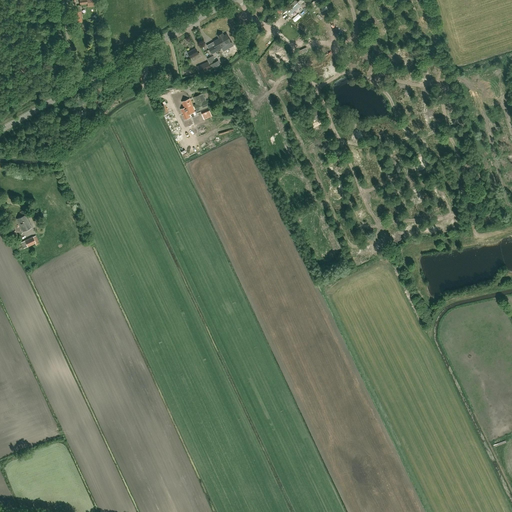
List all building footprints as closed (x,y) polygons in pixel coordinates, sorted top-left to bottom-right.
[(284,11),(287,13),(289,12),(291,14),(300,6),(299,5),(304,0),(299,0),(298,2),(296,1),(295,1),(284,11)] [(77,6),(77,8),(73,8),(73,12),(72,12),(73,22),(82,21),(81,11),(80,11),(80,8),(80,5),(77,6)] [(401,10),(403,21),(413,20),(412,10),(408,11),(408,9),(401,10)] [(323,13),(318,18),(314,15),(306,23),(314,30),(327,16),(323,13)] [(306,22),(313,15),(311,14),(303,21),(306,25),(307,24),(306,22)] [(304,27),(300,31),(297,28),(290,22),(284,29),(297,41),(307,30),(304,27)] [(221,47),(231,42),(227,34),(224,36),(222,33),(218,35),(219,38),(214,41),(216,45),(209,48),(212,54),(222,48),(221,47)] [(194,61),(201,57),(199,53),(198,53),(195,48),(188,53),(191,58),(192,57),(194,61)] [(215,62),(212,57),(208,59),(212,68),(220,64),(218,61),(215,62)] [(361,70),(364,72),(369,62),(366,60),(361,70)] [(212,69),(208,62),(197,67),(200,74),(212,69)] [(376,65),(370,75),(374,77),(380,68),(376,65)] [(322,69),(325,75),(331,73),(329,66),(322,69)] [(213,85),(211,78),(202,81),(202,82),(196,84),(198,88),(203,86),(204,88),(213,85)] [(394,89),(396,93),(399,91),(401,95),(404,94),(400,86),(394,89)] [(417,103),(426,101),(425,93),(420,94),(421,98),(417,99),(417,103)] [(208,107),(206,100),(203,94),(194,97),(196,104),(194,105),(197,111),(208,107)] [(185,108),(181,109),(182,113),(183,113),(184,115),(183,115),(185,120),(190,117),(189,114),(195,112),(190,99),(182,102),(185,108)] [(165,104),(159,107),(163,115),(169,112),(165,104)] [(201,111),(205,120),(212,116),(209,108),(201,111)] [(173,111),(164,116),(173,134),(182,129),(173,111)] [(413,117),(404,118),(405,125),(407,125),(407,128),(415,127),(414,123),(418,123),(418,119),(414,119),(413,117)] [(205,123),(204,120),(194,124),(195,128),(205,123)] [(385,137),(392,136),(391,132),(390,132),(388,125),(382,127),(385,137)] [(343,133),(350,137),(353,132),(346,128),(343,133)] [(460,135),(463,134),(464,141),(469,140),(468,130),(460,132),(460,135)] [(419,165),(428,162),(427,157),(420,159),(421,163),(419,164),(419,165)] [(342,160),(332,166),(334,169),(344,163),(342,160)] [(336,187),(338,195),(344,193),(342,185),(336,187)] [(23,232),(32,228),(25,215),(17,219),(23,232)] [(36,245),(40,244),(36,235),(33,237),(33,236),(24,240),(25,241),(20,243),(23,249),(27,247),(28,247),(35,243),(36,245)] [(375,249),(367,252),(369,255),(366,255),(367,258),(378,254),(377,251),(376,251),(375,249)]
